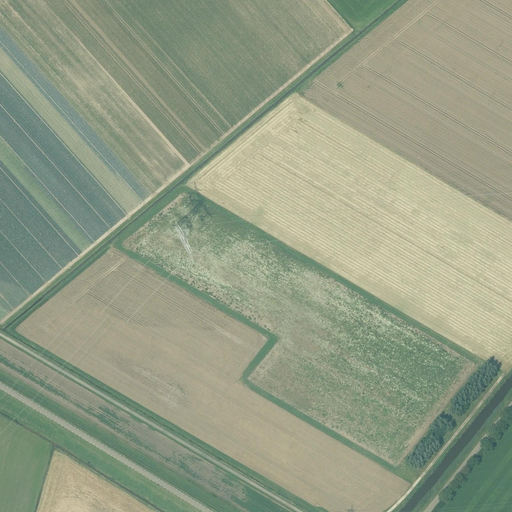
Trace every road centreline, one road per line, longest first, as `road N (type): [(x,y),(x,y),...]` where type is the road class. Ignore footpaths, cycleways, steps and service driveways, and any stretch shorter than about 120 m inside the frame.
road 1 (secondary): [(207,511),(0,386)]
road 2 (track): [(388,511),(504,373)]
road 3 (tertiary): [(426,511),(511,404)]
